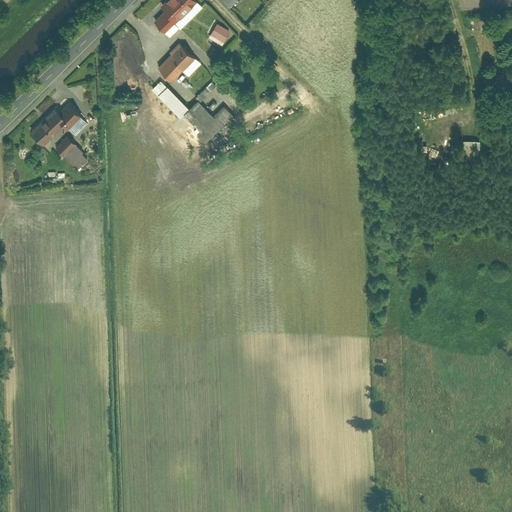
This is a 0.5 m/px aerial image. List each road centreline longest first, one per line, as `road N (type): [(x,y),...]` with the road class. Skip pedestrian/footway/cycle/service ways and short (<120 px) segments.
road 1 (tertiary): [(124,0),(0,122)]
road 2 (track): [(450,0),(475,105),(458,123)]
